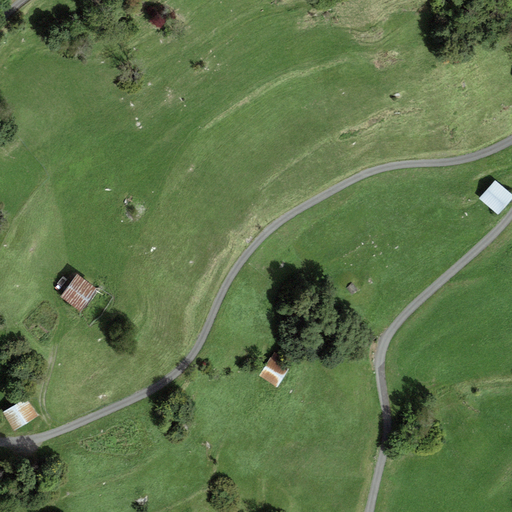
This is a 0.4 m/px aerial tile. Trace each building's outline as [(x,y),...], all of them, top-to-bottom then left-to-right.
[(510,199),(491,183),(476,201),(494,217),(510,199)] [(93,293),(73,278),(57,298),(77,314),(93,293)] [(357,288),(351,282),(346,288),(352,294),(357,288)] [(284,357),(274,351),(259,375),(277,386),(289,367),(281,362),(284,357)] [(23,400),(1,412),(11,430),(33,418),(23,400)]
